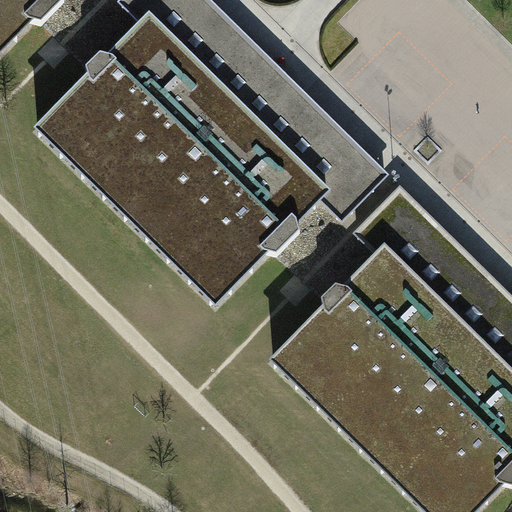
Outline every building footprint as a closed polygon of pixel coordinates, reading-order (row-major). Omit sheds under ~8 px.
[(0,0),(0,50),(27,22),(41,26),(64,2),(63,0),(0,0)] [(323,194),(322,196),(342,216),(380,177),(200,0),(129,0),(126,4),(147,24),(149,23),(323,194)] [(322,196),(323,194),(149,23),(147,24),(148,25),(114,60),(100,56),(86,70),(90,84),(42,132),(215,302),(263,253),(277,257),(300,234),(295,221),(321,195),(322,196)] [(362,235),(383,255),(385,254),(511,378),(511,305),(400,196),(362,235)] [(511,378),(385,254),(383,255),(384,256),(350,291),(336,287),(321,301),(325,315),(278,363),(429,511),(471,511),(498,485),(511,488),(511,378)]
